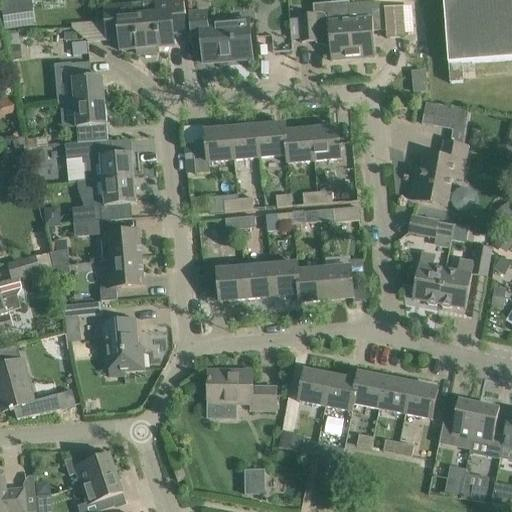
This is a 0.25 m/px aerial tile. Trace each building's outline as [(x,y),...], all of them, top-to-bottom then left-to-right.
[(22,0),(1,0),(6,31),(26,29),(22,0)] [(511,0),(444,0),(451,84),(464,83),(462,65),(511,60),(511,0)] [(187,34),(185,14),(184,1),(157,3),(144,4),(148,55),(159,54),(158,49),(175,47),(174,35),(187,34)] [(348,3),(314,6),(314,15),(300,16),(303,44),(318,43),(318,37),(330,36),(332,62),(353,60),(348,3)] [(349,3),(348,3),(353,60),(376,59),(374,33),(387,32),(387,40),(405,38),(403,8),(371,11),(372,20),(351,22),(349,3)] [(138,56),(148,55),(144,4),(104,8),(107,41),(120,40),(121,52),(138,51),(138,56)] [(249,20),(208,24),(208,13),(190,15),(191,35),(202,34),(205,65),(253,61),(251,41),(249,20)] [(77,34),(65,33),(65,42),(77,42),(77,34)] [(19,34),(9,34),(9,46),(19,46),(19,34)] [(103,77),(91,78),(90,64),(56,67),(57,78),(63,77),(65,94),(75,93),(76,105),(105,102),(103,77)] [(426,72),(413,73),(414,86),(427,85),(426,72)] [(105,102),(76,105),(79,145),(92,144),(109,143),(105,102)] [(459,130),(462,109),(427,104),(424,125),(459,130)] [(286,134),(286,126),(259,128),(261,160),(287,158),(288,165),(289,165),(286,134)] [(235,162),(261,160),(259,128),(232,130),(235,162)] [(315,163),(322,162),(342,161),(339,129),(312,132),(315,163)] [(210,164),(235,162),(232,130),(206,133),(206,144),(193,145),(196,175),(210,174),(210,164)] [(289,165),(315,163),(312,132),(286,134),(289,165)] [(113,156),(112,142),(109,143),(92,144),(79,145),(67,146),(68,162),(83,160),(83,164),(88,165),(87,184),(79,184),(79,185),(135,180),(133,154),(113,156)] [(468,147),(464,146),(444,142),(441,158),(425,155),(422,169),(418,168),(412,201),(447,208),(448,202),(453,203),(454,208),(459,212),(464,213),(470,211),(474,207),(475,201),(473,195),(469,191),(463,190),(457,192),(454,195),(450,195),(453,180),(462,181),(468,147)] [(137,206),(135,180),(79,185),(79,192),(84,203),(84,209),(74,210),(74,224),(103,222),(101,209),(105,208),(105,209),(137,206)] [(251,182),(239,183),(241,198),(252,197),(251,182)] [(317,194),(318,206),(334,205),(333,193),(317,194)] [(305,207),(318,206),(317,194),(304,195),(305,207)] [(278,209),(293,208),(292,196),(277,198),(278,209)] [(238,201),(239,213),(255,211),(254,200),(238,201)] [(226,214),(239,213),(238,201),(225,202),(226,214)] [(332,239),(331,228),(361,225),(359,209),(319,213),(320,224),(322,224),(323,240),(332,239)] [(306,225),(320,224),(319,213),(305,214),(306,225)] [(294,215),(267,217),(268,233),(280,232),(279,228),(295,226),(294,215)] [(239,219),(241,239),(242,239),(242,231),(257,230),(256,218),(239,219)] [(429,238),(432,222),(412,218),(409,234),(429,238)] [(234,239),(241,239),(239,219),(226,220),(228,232),(233,232),(234,239)] [(113,262),(142,259),(139,231),(120,233),(101,235),(102,249),(112,248),(113,262)] [(473,276),(487,279),(492,251),(477,248),(474,264),(460,261),(458,273),(446,271),(439,306),(446,307),(448,310),(453,311),(456,309),(466,311),(473,276)] [(54,267),(70,266),(69,252),(51,254),(54,267)] [(439,306),(446,271),(435,269),(437,257),(423,254),(420,267),(420,266),(413,301),(423,303),(425,305),(430,306),(432,304),(439,306)] [(0,332),(13,329),(9,314),(22,310),(18,298),(23,290),(20,281),(22,280),(41,274),(37,258),(9,265),(13,281),(0,284),(0,332)] [(106,290),(124,289),(144,287),(142,259),(113,262),(115,276),(105,277),(106,290)] [(272,299),(300,296),(297,259),(286,260),(286,266),(270,267),(272,299)] [(299,273),(298,265),(297,259),(300,296),(300,304),(327,302),(324,271),(299,273)] [(353,282),(365,281),(363,261),(350,262),(351,268),(324,271),(327,302),(354,300),(353,282)] [(243,269),(231,270),(230,265),(206,267),(208,293),(219,292),(220,303),(246,301),(243,269)] [(70,266),(54,267),(57,284),(72,283),(70,266)] [(246,301),(272,299),(270,267),(243,269),(246,301)] [(498,287),(494,306),(506,309),(510,289),(498,287)] [(101,305),(65,308),(66,321),(102,317),(101,305)] [(117,319),(135,319),(135,308),(117,307),(117,319)] [(107,342),(108,359),(110,379),(126,377),(126,374),(146,372),(144,350),(139,350),(136,320),(100,323),(102,342),(107,342)] [(5,351),(0,352),(0,367),(9,365),(5,351)] [(58,396),(35,402),(24,361),(0,367),(0,402),(3,413),(10,411),(11,413),(15,412),(18,421),(62,411),(58,396)] [(277,412),(277,409),(277,389),(253,389),(253,373),(209,372),(209,405),(228,406),(251,406),(251,412),(277,412)] [(326,409),(332,377),(306,372),(302,392),(300,403),(326,409)] [(379,411),(386,380),(359,375),(358,383),(353,406),(354,406),(379,411)] [(353,406),(358,383),(332,377),(326,409),(352,414),(354,406),(353,406)] [(406,417),(412,385),(386,380),(379,411),(406,417)] [(432,422),(435,410),(439,391),(412,385),(406,417),(432,422)] [(72,393),(58,396),(62,411),(77,407),(72,393)] [(471,451),(480,406),(459,402),(454,426),(444,424),(440,444),(471,451)] [(506,435),(496,433),(500,411),(480,406),(471,451),(470,454),(500,460),(500,459),(506,435)] [(511,436),(506,435),(500,459),(511,461),(511,436)] [(375,440),(360,436),(358,448),(372,451),(375,440)] [(397,456),(400,444),(386,441),(384,453),(397,456)] [(317,456),(319,444),(305,442),(303,454),(317,456)] [(317,456),(332,459),(334,447),(319,444),(317,456)] [(400,444),(397,456),(413,459),(416,447),(400,444)] [(82,487),(117,476),(110,456),(83,465),(80,457),(65,462),(70,477),(78,475),(82,487)] [(464,482),(466,471),(455,469),(453,480),(464,482)] [(189,480),(185,470),(175,473),(178,483),(189,480)] [(89,508),(105,502),(112,499),(123,496),(124,495),(117,476),(82,487),(89,508)] [(26,511),(24,491),(7,492),(5,480),(0,480),(0,511),(26,511)] [(266,480),(246,481),(247,497),(267,496),(266,480)] [(51,496),(50,486),(47,483),(37,484),(38,497),(51,496)] [(511,488),(495,485),(493,495),(492,503),(491,505),(511,508),(511,488)] [(123,496),(112,499),(115,509),(126,505),(123,496)]
